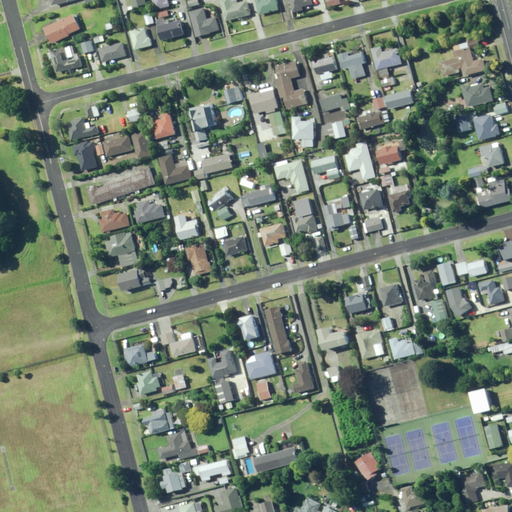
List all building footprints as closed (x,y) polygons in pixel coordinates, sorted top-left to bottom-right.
[(172,4),(170,0),(155,0),(158,10),(172,6),(172,4)] [(252,15),(254,15),(250,1),(241,3),(240,0),(223,0),(229,22),(242,18),(242,20),(246,19),(245,17),(252,15)] [(283,10),(280,0),(259,0),(263,15),(282,11),(283,10)] [(210,19),(208,10),(207,8),(192,12),(199,38),(200,37),(208,35),(213,34),(213,33),(223,30),(219,17),(215,18),(210,19)] [(150,25),(154,24),(157,23),(154,13),(147,15),(150,25)] [(50,30),(53,36),(57,44),(73,36),(73,34),(77,32),(79,37),(87,32),(85,28),(84,28),(77,15),(62,22),(53,27),(50,28),(50,30)] [(172,23),(172,20),(168,21),(168,18),(160,20),(165,41),(187,35),(188,35),(184,20),(181,21),(178,22),(172,23)] [(480,35),(480,33),(477,22),(456,27),(454,28),(453,28),(452,28),(449,29),(448,29),(447,30),(448,36),(447,36),(446,36),(449,45),(481,36),(480,35)] [(150,36),(148,29),(148,28),(147,29),(140,30),(134,32),(133,32),(134,33),(138,50),(153,46),(155,46),(153,38),(150,38),(150,36)] [(483,46),(482,41),(481,38),(471,40),(473,46),(472,47),(471,42),(457,45),(458,50),(457,51),(459,57),(443,61),(447,76),(464,71),(463,68),(466,67),(468,75),(490,69),(487,58),(483,59),(478,60),(475,50),(475,48),(483,46)] [(118,53),(129,50),(126,40),(115,43),(118,53)] [(87,54),(97,51),(94,41),(84,43),(87,54)] [(401,47),(400,47),(400,48),(386,51),(385,45),(375,48),(380,69),(381,69),(382,77),(392,74),(390,67),(405,63),(401,47)] [(86,66),(85,64),(83,58),(73,61),(70,48),(55,52),(60,73),(84,67),(86,66)] [(366,51),(365,52),(359,53),(358,50),(355,51),(353,52),(352,52),(351,52),(341,54),(343,59),(346,68),(352,67),(356,82),(359,81),(358,78),(368,75),(365,63),(368,62),(366,51)] [(335,77),(334,72),(332,72),(332,71),(340,69),(336,56),(317,61),(320,74),(327,72),(328,73),(323,75),(324,80),(330,78),(335,77)] [(281,89),(295,85),(293,78),(303,75),(299,60),(296,61),(278,66),(282,78),(278,78),(281,89)] [(394,77),(384,80),(386,86),(396,83),(394,77)] [(497,97),(495,89),(494,86),(489,87),(488,82),(484,83),(477,85),(476,83),(473,84),(467,86),(468,91),(472,106),(498,100),(497,97)] [(295,85),(281,89),(283,97),(286,96),(289,108),(310,103),(306,88),(297,90),(295,85)] [(231,103),(245,99),(242,89),(245,88),(244,86),(243,86),(242,86),(227,90),(227,91),(229,97),(231,103)] [(279,108),(282,106),(277,86),(276,86),(264,90),(264,91),(253,94),(255,100),(259,113),(270,110),(270,113),(279,111),(279,108)] [(421,102),(418,89),(388,97),(391,109),(421,102)] [(350,98),(349,98),(346,99),(344,94),(339,95),(330,98),(324,99),(327,111),(343,106),(346,106),(347,110),(353,108),(350,98)] [(378,109),(388,106),(385,97),(384,97),(376,100),(378,109)] [(499,114),(511,111),(508,102),(497,105),(499,111),(499,114)] [(220,124),(217,111),(216,105),(215,105),(214,103),(205,105),(200,106),(193,108),(201,139),(198,140),(200,148),(203,147),(212,145),(211,138),(210,138),(209,135),(207,127),(220,124)] [(8,128),(7,126),(6,123),(14,121),(10,107),(1,109),(0,105),(0,124),(1,124),(2,130),(8,128)] [(87,108),(90,118),(101,115),(98,106),(96,106),(94,107),(94,106),(88,108),(87,108)] [(133,122),(135,121),(145,118),(142,108),(130,111),(130,113),(133,122)] [(372,114),(362,117),(361,117),(364,129),(389,122),(388,121),(392,121),(389,110),(386,111),(385,110),(380,112),(379,110),(371,113),(372,114)] [(271,114),(276,135),(289,132),(283,111),(271,114)] [(178,133),(176,127),(172,112),(165,114),(166,118),(157,120),(160,129),(154,130),(156,139),(167,136),(178,133)] [(458,115),(460,123),(466,122),(463,114),(458,115)] [(498,124),(496,117),(495,114),(478,118),(483,140),(500,135),(500,134),(503,133),(501,123),(498,124)] [(305,116),(301,116),(296,116),(296,139),(304,139),(305,139),(305,146),(306,146),(306,149),(306,150),(310,150),(310,146),(315,146),(315,138),(317,138),(317,121),(313,121),(313,120),(308,120),(308,118),(307,118),(307,119),(304,119),(305,116)] [(86,117),(74,120),(75,123),(70,125),(74,140),(93,135),(94,137),(102,135),(99,125),(93,127),(91,122),(88,123),(86,117)] [(329,124),(331,134),(337,133),(338,138),(348,136),(345,125),(353,123),(352,118),(347,120),(345,120),(346,121),(329,124)] [(137,149),(140,158),(140,159),(155,155),(148,130),(133,134),(137,149)] [(126,152),(135,149),(131,135),(129,135),(105,141),(106,143),(109,156),(114,155),(116,154),(126,152)] [(97,141),(94,142),(92,142),(91,140),(83,142),(84,144),(76,146),(78,155),(81,155),(82,161),(84,166),(84,167),(85,170),(100,166),(95,149),(99,148),(101,155),(104,154),(107,153),(104,144),(102,144),(98,145),(97,141)] [(171,148),(170,146),(169,140),(168,140),(158,143),(160,150),(171,148)] [(376,177),(377,179),(381,178),(380,176),(378,176),(369,141),(358,144),(359,147),(354,149),(352,153),(347,155),(349,160),(352,171),(363,168),(366,180),(376,177)] [(508,162),(503,145),(502,141),(483,147),(485,156),(486,157),(490,156),(493,167),(508,162)] [(403,160),(399,145),(379,151),(383,165),(403,160)] [(233,153),(223,155),(206,159),(203,151),(194,153),(197,163),(201,162),(204,173),(209,172),(209,173),(236,167),(236,166),(233,153)] [(176,160),(175,155),(174,154),(161,157),(168,185),(194,178),(191,165),(189,165),(178,168),(177,164),(176,160)] [(330,171),(341,167),(337,154),(322,159),(322,156),(316,158),(317,160),(314,161),(316,169),(318,174),(324,172),(327,171),(330,171)] [(297,183),(300,192),(312,189),(304,160),(277,167),(280,179),(289,177),(289,179),(292,178),(294,178),(295,182),(295,184),(297,183)] [(490,173),(491,172),(489,164),(474,169),(471,169),(474,177),(490,173)] [(123,180),(127,194),(139,190),(157,183),(151,166),(150,166),(141,169),(143,173),(123,180)] [(330,171),(332,178),(332,180),(342,177),(343,180),(345,179),(345,176),(343,176),(341,168),(330,171)] [(395,183),(393,176),(392,174),(382,177),(383,180),(385,186),(395,183)] [(486,186),(484,178),(484,176),(474,179),(474,180),(470,181),(471,186),(474,185),(475,189),(479,188),(480,193),(481,193),(481,194),(485,207),(485,208),(511,200),(511,188),(511,189),(509,182),(508,183),(507,179),(500,181),(495,182),(496,186),(495,186),(495,189),(493,190),(485,192),(484,187),(486,186)] [(118,197),(127,194),(123,180),(102,187),(100,188),(99,184),(89,187),(95,205),(111,199),(115,198),(116,200),(119,199),(118,197)] [(210,189),(207,180),(202,182),(205,191),(210,189)] [(279,199),(276,187),(274,187),(273,183),(264,186),(264,187),(265,190),(261,191),(252,193),(255,206),(263,203),(279,199)] [(411,197),(414,197),(411,189),(410,189),(409,184),(397,187),(394,188),(396,193),(391,195),(396,212),(404,210),(402,206),(412,203),(411,197)] [(220,210),(235,198),(227,187),(218,194),(219,196),(212,201),(220,210)] [(385,206),(381,188),(374,190),(374,187),(362,190),(363,193),(362,193),(363,198),(366,210),(374,208),(374,209),(385,206)] [(197,203),(202,201),(203,201),(200,190),(194,191),(194,192),(195,198),(197,203)] [(243,196),(246,207),(254,205),(251,194),(247,195),(243,196)] [(344,199),(346,207),(353,206),(351,196),(344,197),(344,199)] [(311,232),(320,230),(316,214),(306,217),(305,215),(315,213),(311,198),(298,201),(301,212),(299,213),(299,215),(295,216),(299,233),(311,230),(311,232)] [(158,202),(156,203),(152,204),(151,200),(138,203),(139,206),(140,209),(137,210),(136,210),(140,223),(161,218),(166,216),(167,216),(166,211),(164,203),(162,204),(159,205),(158,202)] [(344,212),(342,212),(338,213),(335,204),(328,206),(331,220),(329,220),(331,229),(334,228),(335,231),(342,229),(341,226),(348,224),(353,222),(351,213),(345,214),(344,212)] [(235,215),(234,214),(230,206),(221,211),(226,220),(235,215)] [(124,211),(121,211),(117,213),(116,208),(104,212),(105,218),(102,219),(105,232),(109,231),(109,233),(112,232),(112,230),(133,225),(129,212),(127,213),(124,213),(124,211)] [(202,235),(198,220),(189,222),(188,214),(178,217),(183,240),(202,235)] [(385,228),(383,222),(382,216),(376,218),(373,218),(368,220),(367,220),(367,223),(366,223),(365,223),(367,233),(369,232),(370,232),(378,230),(379,230),(383,229),(385,228)] [(281,238),(289,236),(285,222),(263,229),(264,232),(260,233),(261,237),(265,236),(266,236),(269,246),(282,242),(281,238)] [(229,235),(230,235),(228,226),(217,229),(220,238),(229,235)] [(355,239),(361,238),(362,237),(358,226),(352,227),(355,238),(355,239)] [(137,238),(136,239),(134,232),(131,232),(128,233),(128,232),(124,233),(114,236),(115,240),(109,241),(113,257),(122,254),(125,266),(125,267),(141,263),(139,256),(138,250),(139,250),(137,241),(138,242),(139,241),(140,240),(139,238),(138,238),(137,238)] [(231,256),(251,250),(247,236),(242,237),(227,241),(231,256)] [(321,251),(326,250),(328,249),(325,236),(318,238),(321,251)] [(207,249),(210,248),(209,241),(205,242),(205,241),(198,243),(199,245),(188,248),(191,260),(192,259),(194,259),(197,273),(198,275),(214,271),(212,262),(210,262),(207,249)] [(295,253),(292,242),(291,243),(282,245),(285,256),(295,253)] [(511,245),(505,247),(506,253),(507,259),(511,258),(511,263),(501,266),(503,272),(511,269),(511,245)] [(474,276),(490,272),(487,259),(471,263),(474,276)] [(455,265),(454,264),(454,262),(442,265),(447,285),(459,282),(455,265)] [(462,275),(471,272),(469,262),(467,262),(459,264),(462,275)] [(146,285),(153,283),(154,283),(152,277),(145,279),(144,276),(142,269),(128,273),(123,274),(124,280),(122,280),(124,286),(126,286),(126,287),(127,289),(128,291),(146,286),(146,285)] [(422,300),(426,299),(431,298),(431,299),(437,298),(437,299),(440,299),(439,293),(442,293),(436,270),(428,272),(430,281),(426,282),(425,278),(424,279),(423,279),(417,281),(422,300)] [(365,277),(368,290),(374,289),(370,276),(368,276),(365,277)] [(158,282),(161,291),(167,289),(167,288),(172,286),(174,282),(173,278),(165,281),(165,280),(158,282)] [(498,289),(496,280),(481,284),(484,295),(490,293),(493,305),(506,301),(502,288),(498,289)] [(387,307),(405,302),(405,301),(406,301),(404,296),(403,297),(400,283),(382,288),(387,307)] [(465,299),(463,288),(449,292),(454,308),(460,318),(474,308),(467,298),(465,299)] [(371,309),(370,308),(366,293),(353,297),(349,298),(354,313),(371,309)] [(434,302),(439,322),(449,320),(444,300),(434,302)] [(275,332),(288,328),(287,323),(285,316),(286,316),(284,306),(269,310),(275,332)] [(260,325),(258,316),(257,314),(245,317),(246,320),(243,320),(245,328),(248,327),(251,339),(251,340),(264,337),(260,325)] [(387,329),(395,327),(392,317),(384,318),(387,329)] [(338,334),(337,330),(336,327),(325,330),(331,350),(336,349),(342,347),(348,345),(355,343),(351,330),(350,330),(338,334)] [(288,328),(275,332),(281,354),(295,350),(292,340),(291,340),(289,333),(288,328)] [(377,348),(379,347),(380,347),(379,344),(386,342),(383,331),(380,329),(373,331),(360,335),(362,344),(366,359),(379,356),(379,355),(383,354),(381,350),(380,351),(378,351),(377,348)] [(176,342),(176,340),(174,332),(173,332),(163,335),(162,335),(165,345),(172,343),(176,342)] [(410,340),(404,341),(402,342),(401,337),(393,340),(398,359),(410,356),(415,355),(418,354),(416,343),(413,343),(411,344),(410,340)] [(199,351),(199,350),(195,338),(173,344),(176,357),(199,351)] [(417,343),(420,354),(426,353),(423,341),(421,342),(417,343)] [(507,354),(511,352),(511,342),(500,345),(500,344),(494,345),(496,353),(500,352),(506,350),(507,354)] [(156,352),(153,352),(150,353),(148,344),(128,349),(130,356),(128,357),(129,360),(131,360),(133,367),(152,362),(152,360),(159,359),(157,351),(156,352)] [(228,375),(228,376),(228,377),(232,376),(232,375),(233,375),(233,373),(239,372),(233,349),(224,351),(224,353),(225,356),(223,357),(219,358),(219,357),(216,357),(211,359),(216,378),(228,375)] [(253,379),(278,373),(273,351),(265,353),(258,355),(254,356),(250,362),(250,363),(249,363),(253,379)] [(302,383),(299,383),(295,384),(298,393),(317,388),(310,360),(306,361),(302,362),(303,369),(298,370),(299,372),(302,383)] [(343,378),(341,372),(340,366),(331,368),(331,369),(330,370),(327,370),(329,378),(333,377),(334,382),(343,380),(343,378)] [(156,376),(156,373),(155,371),(153,371),(141,375),(143,382),(141,383),(144,395),(160,390),(160,387),(164,386),(161,377),(160,377),(159,375),(156,376)] [(185,375),(176,377),(179,390),(189,387),(186,375),(185,375)] [(240,377),(243,388),(249,387),(246,375),(244,375),(240,377)] [(218,379),(220,388),(230,386),(227,376),(218,379)] [(266,382),(259,384),(264,400),(274,397),(269,381),(266,382)] [(165,388),(167,393),(167,394),(177,391),(175,385),(173,386),(165,388)] [(471,395),(477,415),(492,412),(486,391),(471,395)] [(229,415),(226,405),(221,406),(224,417),(229,415)] [(177,426),(175,418),(173,412),(170,413),(170,412),(168,413),(167,409),(156,412),(157,416),(148,419),(151,426),(152,426),(152,427),(153,429),(154,432),(155,435),(174,429),(178,428),(177,426)] [(507,446),(501,424),(489,427),(494,449),(507,446)] [(193,449),(193,448),(191,441),(190,441),(188,432),(183,433),(183,432),(169,436),(171,443),(172,445),(172,446),(160,449),(163,458),(163,459),(172,457),(173,461),(173,462),(202,454),(200,447),(193,449)] [(252,452),(248,436),(246,437),(245,433),(242,434),(243,437),(235,440),(240,456),(242,455),(245,454),(252,452)] [(210,445),(200,447),(202,454),(212,451),(210,445)] [(302,462),(300,454),(298,447),(267,455),(257,458),(261,473),(261,474),(266,473),(266,472),(302,462)] [(377,472),(381,469),(371,453),(365,457),(358,461),(356,463),(367,480),(367,482),(378,474),(377,472)] [(239,476),(242,475),(237,456),(234,457),(239,476)] [(216,463),(219,475),(226,473),(227,476),(228,475),(234,474),(231,460),(230,460),(221,462),(216,463)] [(183,473),(192,471),(193,471),(191,461),(181,464),(183,471),(183,472),(183,473)] [(511,462),(501,464),(495,465),(496,471),(497,479),(503,478),(505,478),(509,477),(510,485),(510,488),(511,487),(511,462)] [(213,476),(219,475),(216,463),(210,465),(203,467),(206,481),(214,479),(213,476)] [(487,479),(486,475),(485,472),(477,474),(473,475),(473,476),(462,480),(469,504),(481,501),(478,491),(480,490),(479,488),(489,485),(487,479)] [(185,483),(182,474),(182,473),(180,473),(168,477),(169,481),(165,482),(165,484),(166,486),(167,489),(170,488),(172,493),(186,489),(185,487),(189,486),(188,482),(185,483)] [(360,495),(369,492),(366,482),(357,485),(360,495)] [(424,490),(422,491),(415,493),(414,486),(409,487),(404,488),(405,495),(406,497),(407,502),(409,508),(411,508),(411,510),(414,509),(414,507),(428,503),(424,490)] [(245,511),(239,487),(236,488),(224,491),(228,504),(217,507),(217,511),(245,511)] [(324,504),(321,503),(310,497),(306,504),(302,502),(301,503),(299,507),(296,511),(339,511),(338,511),(327,506),(327,508),(323,506),(324,504)] [(277,511),(277,509),(275,501),(263,504),(265,511),(277,511)] [(200,511),(198,503),(183,507),(184,511),(200,511)] [(511,511),(511,503),(487,510),(488,511),(511,511)]
